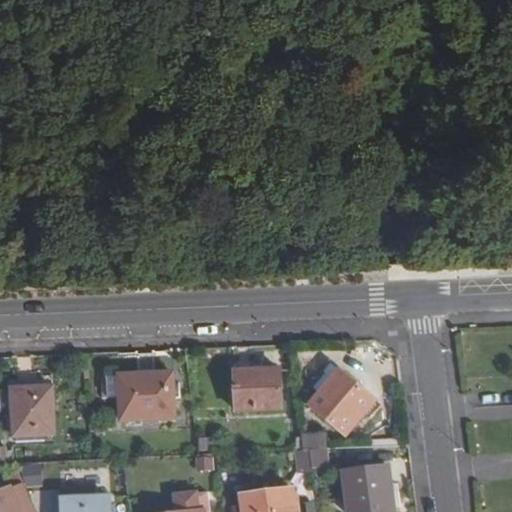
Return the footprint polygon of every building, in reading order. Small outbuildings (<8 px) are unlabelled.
[(282,410),(279,370),(234,372),(236,412),(282,410)] [(375,401),(339,372),(310,407),(346,436),(375,401)] [(172,374),(118,377),(121,420),(175,418),(172,374)] [(52,388),(11,390),(14,436),(54,434),(52,388)] [(310,449),(327,449),(325,434),(301,437),(303,450),(310,449)] [(213,451),(213,439),(198,439),(199,451),(213,451)] [(298,474),(313,472),(310,449),(303,450),(294,450),(298,474)] [(394,511),(389,468),(344,473),(348,511),(394,511)] [(19,511),(34,511),(23,484),(11,489),(19,511)] [(0,511),(19,511),(11,489),(0,493),(0,511)] [(295,511),(293,490),(241,497),(242,511),(295,511)] [(61,500),(61,511),(110,511),(109,497),(80,499),(80,491),(60,492),(61,500)] [(176,511),(205,511),(200,511),(199,511),(197,493),(175,496),(176,511)]
